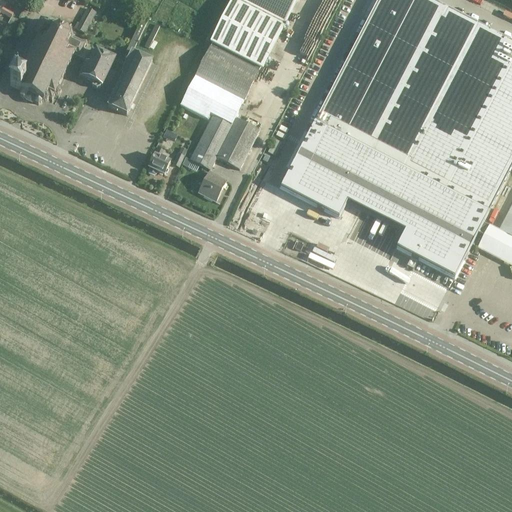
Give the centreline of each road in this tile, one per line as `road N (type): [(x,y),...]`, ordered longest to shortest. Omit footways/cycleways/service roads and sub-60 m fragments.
road 1 (secondary): [(511,382),(0,139)]
road 2 (track): [(511,420),(198,265),(213,239)]
road 3 (unknown): [(282,226),(292,217),(316,227),(463,306)]
